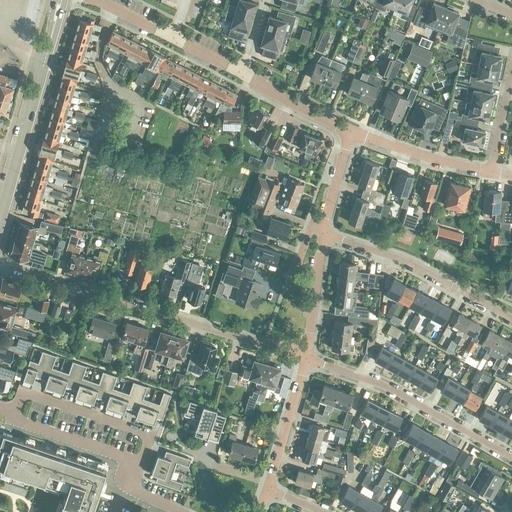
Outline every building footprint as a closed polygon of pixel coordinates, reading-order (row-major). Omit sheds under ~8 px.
[(235,13),(252,18),(256,4),(243,0),(238,0),(236,7),(229,5),(227,11),(235,13)] [(294,11),(297,0),(282,0),(280,7),(294,11)] [(394,9),(397,0),(377,0),(374,7),(384,11),(386,5),(394,9)] [(397,0),(394,9),(404,12),(401,18),(410,21),(416,5),(411,3),(412,0),(397,0)] [(436,32),(446,9),(434,4),(431,11),(420,7),(413,25),(425,29),(426,27),(436,32)] [(5,38),(29,45),(37,15),(14,8),(5,38)] [(461,15),(446,9),(436,32),(450,37),(449,39),(459,44),(458,48),(463,50),(470,22),(460,18),(461,15)] [(278,19),(269,16),(265,31),(282,36),(287,21),(292,23),(294,15),(280,11),(278,19)] [(248,32),(252,18),(235,13),(228,36),(242,40),(244,31),(248,32)] [(76,30),(90,34),(92,29),(100,32),(101,26),(93,24),(93,23),(79,19),(76,30)] [(98,36),(90,34),(76,30),(73,39),(87,43),(89,39),(97,41),(98,36)] [(113,52),(121,36),(112,31),(106,44),(111,46),(109,50),(113,52)] [(275,59),(282,36),(265,31),(261,45),(264,46),(262,55),(275,59)] [(395,40),(394,42),(401,45),(406,34),(399,31),(395,40)] [(322,52),(329,35),(324,32),(316,50),(322,52)] [(124,53),(130,40),(121,36),(113,52),(118,54),(119,51),(124,53)] [(85,50),(87,43),(73,39),(70,48),(85,52),(95,55),(96,51),(90,50),(90,51),(85,50)] [(131,61),(139,44),(130,40),(124,53),(128,55),(126,59),(131,61)] [(479,65),(499,69),(501,56),(497,55),(499,48),(480,44),(481,41),(473,40),(472,46),(476,47),(475,55),(480,57),(479,65)] [(142,62),(148,49),(139,44),(131,61),(135,63),(136,59),(142,62)] [(352,62),(359,47),(352,44),(346,59),(352,62)] [(431,51),(413,44),(407,58),(426,65),(431,51)] [(359,47),(352,62),(358,64),(365,49),(359,47)] [(82,62),(84,55),(88,57),(88,58),(94,60),(95,55),(85,52),(70,48),(67,58),(82,62)] [(149,70),(157,54),(148,49),(142,62),(141,62),(147,65),(145,68),(149,70)] [(159,71),(166,59),(166,58),(157,54),(149,70),(153,72),(155,69),(159,71)] [(388,76),(394,61),(396,56),(390,54),(388,58),(386,57),(379,73),(388,76)] [(323,83),(332,61),(321,57),(317,62),(310,78),(323,83)] [(65,68),(79,72),(80,70),(82,62),(67,58),(65,68)] [(159,71),(155,80),(159,82),(162,78),(167,80),(169,76),(175,63),(166,59),(159,71)] [(332,61),(323,83),(334,87),(343,66),(332,61)] [(394,61),(388,76),(394,79),(401,64),(394,61)] [(175,83),(183,67),(175,63),(169,76),(173,78),(171,81),(175,83)] [(123,65),(119,73),(124,76),(128,67),(123,65)] [(434,68),(436,73),(444,70),(442,65),(434,68)] [(496,82),(499,69),(479,65),(477,73),(471,72),(469,82),(486,86),(487,80),(496,82)] [(185,84),(192,72),(183,67),(175,83),(180,85),(181,82),(185,84)] [(78,74),(79,72),(65,68),(62,78),(76,82),(78,74)] [(195,89),(201,76),(192,72),(185,84),(191,87),(189,90),(193,92),(195,89)] [(359,98),(368,76),(362,73),(359,80),(354,77),(347,93),(359,98)] [(0,97),(9,101),(13,88),(8,86),(11,77),(0,74),(0,97)] [(193,92),(190,98),(187,103),(192,106),(199,91),(204,94),(210,81),(201,76),(195,89),(193,92)] [(368,76),(359,98),(371,103),(378,87),(371,84),(373,78),(368,76)] [(76,83),(76,82),(62,78),(61,79),(59,87),(73,91),(76,83)] [(443,86),(452,85),(451,78),(442,79),(443,86)] [(210,102),(218,85),(210,81),(204,94),(208,96),(206,100),(210,102)] [(491,87),(486,86),(469,82),(466,82),(465,88),(468,88),(467,93),(472,94),(470,103),(490,107),(493,94),(490,93),(491,87)] [(221,102),(228,90),(218,85),(210,102),(215,104),(217,100),(221,102)] [(91,96),(73,91),(59,87),(56,97),(70,101),(72,95),(90,101),(91,96)] [(400,120),(407,103),(410,104),(417,89),(412,87),(407,98),(389,90),(380,111),(400,120)] [(228,90),(221,102),(226,105),(230,107),(231,105),(236,95),(228,90)] [(449,92),(442,91),(441,99),(448,100),(449,92)] [(0,110),(4,113),(9,101),(0,97),(0,110)] [(56,97),(53,106),(68,110),(67,112),(72,114),(73,111),(68,109),(70,101),(56,97)] [(416,103),(407,123),(425,130),(427,126),(432,129),(433,127),(438,129),(447,109),(421,97),(418,103),(416,103)] [(487,120),(490,107),(470,103),(468,111),(463,110),(461,117),(461,120),(477,124),(478,118),(487,120)] [(230,107),(226,105),(224,111),(224,123),(240,124),(241,111),(232,111),(232,105),(231,105),(230,107)] [(53,106),(50,117),(64,121),(66,115),(71,117),(72,114),(67,112),(68,110),(53,106)] [(261,110),(257,108),(253,116),(251,114),(247,120),(251,122),(249,126),(258,131),(253,141),(263,146),(271,130),(265,127),(266,123),(266,122),(269,114),(266,112),(264,111),(261,110)] [(63,126),(64,121),(50,117),(47,126),(62,130),(60,134),(78,139),(80,135),(70,132),(71,129),(63,126)] [(477,124),(461,120),(456,119),(455,119),(454,125),(459,126),(458,131),(464,132),(462,141),(482,145),(485,132),(476,130),(477,124)] [(58,141),(60,134),(62,130),(47,126),(44,137),(58,141)] [(297,131),(298,128),(292,126),(287,139),(294,142),(295,138),(302,140),(299,148),(306,150),(304,157),(311,159),(312,160),(315,154),(316,154),(316,152),(319,146),(321,140),(304,134),(297,131)] [(277,151),(284,135),(273,130),(272,133),(266,144),(266,146),(269,148),(277,151)] [(204,135),(200,143),(208,147),(212,139),(204,135)] [(56,149),(58,141),(44,137),(41,147),(56,151),(54,157),(61,159),(61,157),(71,160),(73,156),(62,153),(63,151),(56,149)] [(53,161),(54,157),(56,151),(41,147),(38,156),(53,161)] [(52,162),(53,161),(38,156),(36,165),(50,169),(48,176),(56,178),(57,176),(66,179),(68,174),(58,171),(59,168),(51,166),(52,162)] [(260,175),(266,177),(272,160),(266,157),(260,175)] [(362,173),(374,177),(378,165),(366,161),(364,161),(362,167),(363,168),(362,173)] [(47,180),(48,176),(50,169),(36,165),(33,176),(47,180)] [(390,183),(394,171),(388,168),(384,181),(390,183)] [(410,187),(413,176),(399,171),(395,182),(392,191),(399,193),(402,185),(410,187)] [(358,185),(364,187),(370,189),(374,177),(362,173),(358,185)] [(282,183),(265,177),(260,176),(258,175),(247,206),(271,215),(278,194),(281,195),(283,190),(285,184),(282,183)] [(47,180),(33,176),(30,185),(44,189),(44,191),(60,196),(61,194),(52,191),(53,188),(45,186),(47,180)] [(73,178),(70,186),(77,187),(79,180),(73,178)] [(283,190),(299,196),(304,184),(287,178),(285,184),(283,190)] [(431,211),(435,199),(432,198),(436,184),(424,180),(419,196),(426,198),(423,209),(431,211)] [(463,209),(469,187),(449,183),(444,205),(463,209)] [(30,185),(27,196),(41,200),(42,196),(50,198),(51,196),(59,199),(60,196),(44,191),(44,189),(30,185)] [(295,208),(299,196),(283,190),(281,195),(278,202),(295,208)] [(374,191),(372,196),(384,200),(386,195),(374,191)] [(504,222),(506,201),(500,201),(501,192),(485,191),(483,211),(495,212),(495,222),(504,222)] [(27,196),(22,212),(37,217),(42,218),(43,213),(39,212),(42,201),(41,200),(27,196)] [(384,200),(372,196),(370,201),(383,205),(384,200)] [(354,197),(352,204),(354,204),(352,210),(365,214),(373,216),(374,210),(367,208),(369,201),(360,199),(356,197),(356,198),(354,197)] [(383,205),(383,206),(379,217),(385,219),(389,207),(383,205)] [(361,226),(365,214),(352,210),(348,222),(361,226)] [(57,224),(59,216),(47,212),(44,220),(57,224)] [(413,229),(417,217),(406,213),(402,225),(413,229)] [(284,239),(289,224),(271,218),(267,217),(265,222),(269,224),(266,233),(284,239)] [(15,237),(33,242),(36,232),(45,235),(46,230),(60,234),(62,227),(41,221),(38,230),(37,229),(37,228),(20,223),(15,237)] [(235,232),(243,235),(243,236),(252,239),(250,243),(256,245),(258,241),(264,244),(267,236),(245,229),(237,226),(235,232)] [(81,276),(86,257),(79,255),(81,247),(76,246),(79,236),(76,236),(78,230),(69,228),(67,236),(70,237),(66,251),(70,252),(65,271),(81,276)] [(460,244),(463,234),(440,228),(437,238),(460,244)] [(499,231),(498,244),(508,245),(509,232),(499,231)] [(30,251),(33,242),(15,237),(10,255),(28,260),(32,262),(31,266),(42,270),(47,256),(30,251)] [(279,253),(256,245),(253,254),(253,255),(250,254),(248,260),(238,256),(236,263),(257,270),(260,259),(275,264),(279,253)] [(147,287),(152,270),(139,265),(137,265),(141,250),(132,247),(125,272),(136,275),(134,283),(147,287)] [(93,259),(86,257),(81,276),(95,280),(100,263),(104,265),(107,254),(99,251),(97,257),(94,256),(93,259)] [(184,289),(192,262),(182,259),(177,277),(165,274),(160,291),(176,296),(178,287),(184,289)] [(192,262),(186,284),(191,286),(192,284),(198,286),(201,278),(202,274),(196,273),(198,264),(192,262)] [(340,262),(338,276),(354,278),(368,280),(367,286),(373,287),(375,274),(369,273),(355,272),(356,264),(353,264),(348,263),(340,262)] [(239,277),(241,270),(228,266),(226,273),(235,276),(239,277)] [(226,273),(223,281),(232,284),(235,276),(226,273)] [(375,273),(375,274),(373,287),(381,288),(383,274),(375,273)] [(352,292),(354,278),(338,276),(337,290),(352,292)] [(256,308),(259,299),(256,298),(260,284),(242,278),(236,295),(238,295),(236,303),(252,308),(253,306),(256,308)] [(28,293),(30,287),(21,284),(3,279),(0,290),(0,294),(16,300),(19,291),(28,293)] [(397,299),(404,285),(393,279),(386,293),(397,299)] [(200,303),(204,288),(198,286),(192,284),(187,299),(200,303)] [(408,305),(415,291),(404,285),(397,299),(408,305)] [(356,292),(352,292),(337,290),(333,314),(368,318),(369,307),(354,306),(356,292)] [(420,311),(427,297),(415,291),(408,305),(420,311)] [(420,311),(417,316),(420,317),(421,318),(424,313),(431,316),(438,302),(427,297),(420,311)] [(49,301),(41,298),(38,309),(46,311),(49,301)] [(438,302),(431,316),(443,323),(450,309),(438,302)] [(17,304),(16,307),(0,303),(0,322),(1,322),(0,324),(10,327),(14,312),(44,321),(45,316),(46,312),(17,304)] [(57,317),(60,306),(54,304),(51,315),(57,317)] [(72,311),(66,309),(63,319),(69,321),(72,311)] [(464,331),(470,320),(459,314),(453,325),(459,328),(456,333),(457,334),(453,341),(455,342),(451,349),(445,346),(443,349),(451,354),(457,343),(464,331)] [(89,331),(110,337),(109,342),(107,341),(105,342),(104,346),(105,348),(107,349),(103,361),(109,362),(118,331),(113,330),(115,323),(93,316),(89,331)] [(356,324),(376,326),(377,319),(348,316),(347,322),(335,321),(333,334),(350,337),(352,329),(355,329),(356,324)] [(464,331),(457,343),(461,345),(465,338),(465,339),(468,333),(473,336),(475,337),(477,331),(480,325),(470,320),(464,331)] [(141,346),(142,347),(143,344),(148,328),(127,322),(122,337),(136,341),(133,352),(139,354),(141,346)] [(12,327),(10,333),(31,339),(33,333),(12,327)] [(490,330),(481,346),(488,349),(483,358),(487,360),(490,354),(491,353),(494,347),(500,336),(490,330)] [(166,366),(169,354),(175,336),(169,334),(162,332),(161,332),(158,340),(155,350),(163,352),(159,364),(166,366)] [(333,334),(331,348),(340,349),(339,353),(355,355),(356,345),(353,345),(354,344),(350,344),(350,337),(333,334)] [(188,340),(187,340),(179,337),(175,336),(169,354),(166,366),(172,367),(175,356),(183,358),(188,340)] [(491,353),(490,354),(496,358),(493,364),(492,366),(496,369),(498,366),(511,342),(500,336),(494,347),(491,353)] [(0,345),(0,359),(10,363),(14,352),(26,356),(29,346),(32,347),(33,342),(31,341),(19,338),(16,345),(2,343),(1,346),(0,345)] [(372,353),(373,340),(367,339),(365,352),(372,353)] [(399,348),(403,342),(398,339),(394,345),(399,348)] [(471,340),(461,359),(466,362),(476,343),(471,340)] [(511,356),(511,342),(498,366),(503,369),(507,362),(506,361),(509,355),(511,356)] [(202,344),(198,355),(192,353),(187,369),(200,373),(202,368),(215,372),(219,359),(214,358),(216,349),(215,348),(208,346),(202,344)] [(420,351),(424,354),(428,348),(423,345),(420,351)] [(144,362),(148,349),(148,348),(142,347),(141,346),(139,354),(134,369),(142,371),(144,362)] [(386,366),(393,353),(381,347),(374,359),(386,366)] [(144,362),(143,367),(149,369),(155,351),(149,349),(148,349),(144,362)] [(421,360),(424,354),(420,351),(416,358),(421,360)] [(29,361),(23,379),(33,383),(35,377),(41,379),(49,354),(43,352),(39,364),(29,361)] [(397,372),(404,359),(393,353),(386,366),(397,372)] [(49,354),(41,379),(46,381),(44,386),(54,390),(60,372),(52,369),(56,357),(49,354)] [(479,361),(475,367),(481,370),(487,360),(483,358),(479,361)] [(408,378),(415,366),(404,359),(397,372),(408,378)] [(259,392),(262,382),(268,364),(261,362),(256,361),(254,360),(252,368),(243,366),(240,375),(249,378),(256,380),(255,383),(253,391),(251,398),(257,400),(259,392)] [(60,372),(54,390),(63,393),(65,387),(71,389),(80,364),(73,361),(69,375),(60,372)] [(426,372),(419,384),(430,391),(437,378),(444,365),(439,362),(432,375),(426,372)] [(80,364),(71,389),(77,391),(75,397),(84,400),(91,382),(82,379),(87,366),(80,364)] [(258,397),(257,400),(263,402),(267,388),(274,390),(275,386),(281,368),(279,368),(274,366),(268,364),(262,382),(259,392),(258,397)] [(0,391),(2,392),(6,379),(13,381),(16,371),(0,365),(0,391)] [(419,384),(426,372),(415,366),(408,378),(419,384)] [(448,376),(452,370),(446,367),(443,373),(448,376)] [(225,369),(222,382),(234,386),(238,373),(225,369)] [(477,369),(474,376),(479,378),(483,372),(477,369)] [(91,382),(84,400),(94,403),(96,397),(101,399),(110,374),(104,372),(99,385),(91,382)] [(181,389),(185,375),(176,372),(172,386),(181,389)] [(110,374),(101,399),(107,401),(105,407),(115,410),(121,392),(113,389),(117,376),(110,374)] [(476,385),(479,378),(474,376),(471,382),(476,385)] [(452,396),(459,384),(447,377),(440,390),(452,396)] [(121,392),(115,410),(124,413),(126,408),(132,410),(141,384),(134,382),(130,395),(121,392)] [(141,384),(132,410),(137,412),(135,417),(145,420),(151,403),(143,400),(147,386),(141,384)] [(463,402),(469,390),(459,384),(452,396),(463,402)] [(334,405),(339,390),(324,385),(322,392),(314,390),(310,402),(317,405),(319,400),(326,402),(321,415),(315,413),(314,419),(327,423),(333,404),(334,405)] [(339,390),(334,405),(348,409),(353,395),(339,390)] [(469,390),(463,402),(474,409),(481,396),(469,390)] [(151,403),(145,420),(154,424),(156,418),(162,420),(171,394),(164,392),(160,405),(151,403)] [(503,407),(507,400),(502,397),(499,404),(503,407)] [(373,418),(379,406),(367,400),(361,412),(373,418)] [(190,401),(186,413),(191,415),(195,417),(195,416),(199,417),(194,433),(218,441),(226,417),(216,413),(217,410),(190,401)] [(390,411),(379,406),(373,418),(384,424),(390,411)] [(490,425),(497,412),(486,406),(479,418),(490,425)] [(390,411),(384,424),(395,430),(402,417),(390,411)] [(502,431),(509,419),(497,412),(490,425),(502,431)] [(348,429),(352,415),(346,413),(342,427),(348,429)] [(511,436),(511,420),(509,419),(502,431),(511,436)] [(252,421),(251,426),(262,430),(271,432),(272,426),(264,424),(252,421)] [(309,436),(321,439),(326,441),(330,429),(312,424),(309,436)] [(416,444),(423,430),(412,424),(404,437),(416,444)] [(336,428),(334,434),(341,436),(338,445),(343,446),(346,438),(345,438),(347,432),(336,428)] [(375,436),(380,438),(383,432),(378,429),(375,436)] [(426,450),(434,436),(423,430),(416,444),(426,450)] [(4,433),(0,443),(0,467),(67,490),(59,511),(91,511),(100,488),(106,470),(107,467),(4,433)] [(241,458),(245,445),(234,441),(236,436),(229,434),(227,442),(232,443),(228,455),(241,458)] [(394,447),(398,438),(392,435),(387,444),(394,447)] [(309,436),(305,447),(317,451),(333,455),(340,458),(341,453),(326,448),(328,442),(326,441),(321,439),(309,436)] [(377,445),(380,438),(375,436),(372,443),(377,445)] [(437,456),(445,442),(434,436),(426,450),(437,456)] [(445,442),(437,456),(449,463),(457,449),(445,442)] [(245,445),(241,458),(254,462),(258,448),(245,445)] [(305,447),(302,459),(314,463),(316,463),(318,457),(322,458),(323,457),(331,460),(333,455),(317,451),(305,447)] [(411,458),(414,452),(409,449),(406,456),(411,458)] [(157,456),(154,464),(174,471),(176,462),(189,467),(191,460),(166,451),(163,458),(157,456)] [(462,451),(456,464),(465,469),(472,457),(462,451)] [(363,455),(361,459),(368,463),(364,470),(368,472),(361,484),(364,485),(370,474),(369,473),(373,465),(369,463),(371,459),(363,455)] [(481,467),(476,475),(497,488),(503,477),(498,475),(499,473),(480,461),(478,465),(481,467)] [(154,464),(151,472),(158,475),(155,482),(181,490),(183,483),(171,479),(174,471),(154,464)] [(331,465),(329,472),(334,474),(344,477),(346,470),(331,465)] [(332,479),(334,474),(329,472),(317,469),(316,474),(321,476),(332,479)] [(298,470),(295,482),(310,486),(311,480),(319,482),(321,476),(316,474),(313,474),(298,470)] [(386,470),(379,484),(383,487),(391,473),(386,470)] [(366,486),(373,475),(370,474),(364,485),(366,486)] [(491,498),(497,488),(476,475),(469,487),(457,479),(456,481),(449,476),(446,481),(455,486),(472,496),(475,498),(479,490),(480,491),(478,493),(485,497),(486,495),(491,498)] [(443,481),(436,477),(429,491),(435,495),(443,481)] [(446,501),(455,486),(446,481),(437,496),(446,501)] [(352,506),(359,493),(348,486),(340,500),(352,506)] [(370,499),(362,511),(377,511),(382,505),(376,502),(379,495),(374,492),(370,499)] [(361,511),(362,511),(370,499),(359,493),(352,506),(361,511)] [(405,507),(411,497),(409,495),(403,506),(405,507)] [(408,509),(414,498),(411,497),(405,507),(408,509)] [(462,504),(460,509),(465,511),(489,511),(473,502),(469,508),(462,504)] [(393,503),(387,511),(402,511),(404,509),(393,503)]
